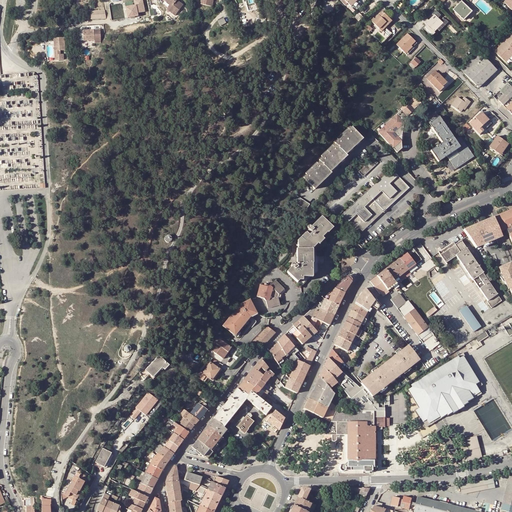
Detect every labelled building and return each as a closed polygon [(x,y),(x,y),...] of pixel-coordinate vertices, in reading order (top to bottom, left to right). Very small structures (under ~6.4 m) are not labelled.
[(136,13),(144,11),(142,0),(132,0),(134,4),(123,6),(125,18),(136,16),(136,13)] [(165,0),(165,1),(172,4),(169,9),(179,14),(185,3),(179,0),(165,0)] [(461,1),(453,10),(462,19),(466,15),(470,11),(469,9),(461,1)] [(407,10),(402,4),(398,8),(403,13),(407,10)] [(90,10),(90,19),(106,18),(105,9),(90,10)] [(384,25),(382,23),(389,16),(381,9),(374,16),(373,15),(370,19),(371,20),(375,24),(381,29),(384,25)] [(423,28),(431,36),(435,33),(433,31),(436,28),(442,22),(440,20),(438,18),(441,15),(436,10),(432,13),(434,15),(429,21),(427,19),(424,24),(426,25),(423,28)] [(389,16),(382,23),(384,25),(391,18),(389,16)] [(443,17),(440,20),(442,22),(436,28),(439,31),(448,22),(443,17)] [(226,23),(223,18),(218,21),(221,26),(226,23)] [(364,26),(369,31),(375,24),(371,20),(364,26)] [(380,33),(385,38),(390,32),(385,28),(380,33)] [(95,40),(94,31),(83,31),(83,40),(95,40)] [(414,41),(407,33),(395,44),(403,52),(414,41)] [(511,35),(506,41),(507,42),(496,53),(507,64),(511,58),(511,35)] [(61,51),(66,50),(64,38),(53,39),(56,61),(65,60),(64,54),(61,55),(61,51)] [(416,42),(414,41),(403,52),(406,54),(413,47),(412,46),(416,42)] [(478,88),(496,70),(493,66),(482,55),(479,52),(461,69),(478,88)] [(482,55),(493,66),(496,63),(485,52),(482,55)] [(415,56),(408,63),(413,69),(415,66),(411,62),(416,58),(415,56)] [(416,58),(411,62),(415,66),(420,61),(416,57),(416,58)] [(435,70),(426,78),(429,81),(439,92),(443,88),(442,87),(447,82),(443,79),(438,73),(435,70)] [(500,89),(507,83),(505,81),(498,88),(500,89)] [(509,100),(511,96),(511,87),(510,86),(507,83),(500,89),(498,88),(493,94),(494,95),(494,96),(503,105),(509,100)] [(431,99),(434,97),(431,95),(428,90),(424,93),(430,101),(431,99)] [(402,120),(421,103),(415,96),(414,96),(413,95),(410,97),(412,99),(401,109),(402,110),(396,115),(397,115),(386,125),(387,126),(379,133),(397,153),(402,149),(402,147),(401,141),(402,136),(403,128),(405,129),(406,124),(404,123),(402,120)] [(511,96),(509,100),(503,105),(506,108),(511,113),(511,96)] [(471,101),(464,97),(462,100),(458,97),(452,106),(461,112),(463,108),(467,104),(468,105),(471,101)] [(492,123),(481,112),(470,124),(480,135),(492,123)] [(231,120),(232,118),(232,117),(231,116),(231,114),(229,114),(228,113),(227,113),(226,114),(225,115),(224,116),(224,117),(224,118),(224,119),(225,120),(226,121),(228,121),(229,121),(230,121),(231,120)] [(455,169),(470,159),(474,156),(460,136),(455,139),(439,116),(437,113),(427,120),(442,143),(430,150),(438,162),(446,156),(449,160),(452,159),(454,163),(452,164),(455,169)] [(470,127),(466,123),(460,129),(462,133),(463,134),(470,127)] [(355,145),(363,139),(352,127),(351,126),(350,126),(348,128),(336,139),(333,141),(334,142),(335,143),(332,145),(321,156),(318,158),(319,160),(316,163),(305,173),(302,176),(303,177),(314,189),(321,182),(319,181),(322,178),(324,180),(331,173),(330,172),(337,165),(335,163),(338,161),(340,163),(347,156),(346,155),(353,148),(351,146),(354,144),(355,145)] [(490,147),(499,154),(507,143),(502,140),(497,136),(490,147)] [(508,144),(507,143),(499,154),(500,155),(508,144)] [(378,163),(373,158),(359,171),(363,176),(378,163)] [(385,210),(409,188),(398,176),(392,170),(394,168),(393,167),(391,169),(380,179),(377,182),(366,192),(354,203),(352,205),(341,215),(348,222),(359,234),(383,212),(384,212),(385,212),(385,211),(386,211),(386,210),(385,210)] [(296,195),(292,201),(305,210),(309,205),(309,204),(296,195)] [(511,234),(511,237),(511,209),(498,215),(494,217),(495,220),(500,232),(504,231),(506,230),(509,235),(511,234)] [(294,243),(297,245),(298,245),(298,249),(296,249),(296,264),(295,266),(293,264),(292,264),(291,264),(291,265),(291,266),(291,267),(286,272),(297,283),(301,286),(306,281),(310,277),(311,276),(312,277),(317,272),(317,271),(315,271),(315,264),(317,264),(317,256),(317,249),(335,230),(333,228),(321,216),(311,227),(310,226),(309,226),(309,225),(308,226),(307,226),(307,227),(307,228),(311,232),(309,235),(306,232),(305,233),(297,240),(294,243)] [(500,232),(495,220),(484,224),(483,221),(475,224),(475,225),(476,227),(464,232),(475,248),(502,237),(500,232)] [(493,288),(490,284),(486,277),(484,274),(485,273),(480,265),(479,266),(462,241),(455,246),(441,256),(446,264),(456,258),(473,282),(474,282),(487,302),(487,303),(491,309),(502,302),(498,296),(493,288)] [(438,253),(441,256),(455,246),(453,244),(438,253)] [(411,250),(386,269),(377,275),(388,290),(393,286),(396,289),(400,286),(396,282),(400,279),(398,277),(404,273),(406,277),(411,273),(408,269),(422,259),(415,251),(413,253),(411,250)] [(511,272),(511,266),(510,263),(498,268),(510,297),(511,296),(511,276),(511,273),(511,272)] [(349,275),(344,279),(349,285),(352,282),(353,280),(353,279),(353,278),(353,277),(352,276),(351,275),(350,275),(349,275)] [(389,291),(388,290),(377,275),(370,281),(380,293),(381,293),(383,296),(389,291)] [(345,293),(349,285),(344,279),(337,285),(335,288),(345,293)] [(280,305),(277,298),(279,295),(284,289),(275,280),(270,286),(268,287),(260,285),(256,297),(264,299),(265,301),(267,309),(280,305)] [(325,299),(328,301),(338,305),(345,293),(335,288),(323,298),(325,299)] [(355,301),(354,303),(367,312),(368,310),(370,306),(374,309),(376,310),(379,306),(377,304),(375,300),(365,288),(358,298),(355,301)] [(404,317),(424,342),(427,340),(434,335),(428,327),(429,327),(411,304),(408,300),(405,302),(399,294),(392,299),(404,317)] [(334,315),(338,305),(328,301),(325,299),(323,298),(314,306),(316,308),(320,309),(334,315)] [(239,306),(222,326),(235,337),(251,319),(256,316),(257,316),(250,300),(239,306)] [(363,318),(367,312),(354,303),(351,310),(363,318)] [(481,325),(466,304),(459,309),(474,330),(481,325)] [(313,328),(316,332),(323,322),(329,325),(334,315),(320,309),(316,308),(314,306),(303,317),(309,323),(313,328)] [(360,324),(362,325),(363,323),(365,319),(363,318),(351,310),(347,317),(360,324)] [(313,328),(309,323),(303,317),(297,322),(311,336),(316,332),(313,328)] [(347,317),(345,322),(358,329),(360,324),(347,317)] [(302,344),(311,336),(297,322),(292,326),(293,326),(300,335),(296,338),(302,344)] [(341,329),(357,337),(363,340),(367,333),(360,330),(358,329),(345,322),(341,329)] [(260,349),(275,333),(267,326),(252,342),(260,349)] [(353,345),(357,337),(341,329),(338,337),(353,345)] [(470,343),(472,345),(489,335),(487,331),(486,331),(476,338),(476,339),(470,343)] [(284,353),(285,355),(292,344),(284,335),(277,342),(278,343),(281,349),(284,353)] [(439,341),(434,335),(427,340),(431,347),(439,341)] [(334,345),(346,351),(349,346),(351,348),(352,346),(354,347),(354,346),(353,345),(338,337),(334,345)] [(231,348),(219,339),(211,350),(221,358),(226,351),(228,353),(231,348)] [(276,361),(283,357),(281,355),(280,353),(277,354),(281,349),(278,343),(274,346),(271,349),(272,349),(269,351),(276,361)] [(385,364),(394,376),(401,370),(403,372),(404,371),(409,367),(412,365),(411,363),(417,357),(408,346),(407,347),(403,351),(402,350),(401,351),(396,354),(393,357),(395,359),(392,361),(391,360),(385,364)] [(310,352),(307,358),(312,360),(316,352),(307,347),(306,350),(310,352)] [(342,362),(341,360),(332,350),(328,358),(337,368),(341,373),(342,372),(347,368),(342,362)] [(168,365),(159,356),(146,370),(153,377),(162,367),(164,369),(168,365)] [(297,361),(293,369),(305,375),(309,366),(310,365),(310,364),(304,357),(301,362),(297,361)] [(348,369),(351,365),(345,357),(341,360),(342,362),(347,368),(348,369)] [(418,409),(414,412),(422,423),(425,428),(427,427),(430,425),(439,420),(440,420),(446,416),(447,417),(452,414),(463,408),(463,407),(468,403),(467,402),(473,399),(472,397),(479,393),(477,388),(475,386),(479,384),(462,357),(458,359),(457,357),(410,387),(411,389),(407,391),(418,409)] [(359,388),(342,372),(341,373),(337,368),(328,358),(323,367),(334,380),(336,383),(360,411),(373,411),(373,406),(377,403),(372,396),(370,395),(362,385),(359,388)] [(261,368),(265,371),(268,368),(268,367),(261,359),(253,368),(257,371),(261,368)] [(207,363),(205,366),(207,367),(202,374),(200,372),(197,377),(202,380),(206,376),(208,378),(211,380),(219,369),(210,363),(209,365),(207,363)] [(386,382),(394,376),(385,364),(379,369),(378,368),(377,369),(372,373),(369,375),(371,378),(369,380),(367,378),(360,383),(362,385),(370,395),(377,389),(378,391),(379,390),(384,387),(388,384),(386,382)] [(329,389),(333,386),(336,383),(334,380),(323,367),(319,376),(329,389)] [(253,368),(247,376),(257,383),(259,380),(263,375),(265,372),(265,371),(261,368),(257,371),(253,368)] [(270,376),(271,377),(273,374),(272,373),(268,368),(265,371),(265,372),(263,375),(259,380),(264,384),(265,383),(270,376)] [(301,384),(305,375),(293,369),(293,370),(292,372),(288,370),(286,373),(285,373),(289,378),(301,384)] [(284,388),(296,393),(301,384),(289,378),(285,373),(280,382),(284,388)] [(247,376),(244,380),(254,388),(256,385),(257,383),(247,376)] [(332,392),(329,389),(319,376),(312,390),(331,399),(331,398),(334,394),(332,392)] [(251,391),(254,388),(244,380),(241,384),(245,388),(246,387),(251,391)] [(257,383),(256,385),(260,389),(266,393),(267,394),(272,388),(266,384),(265,383),(264,384),(259,380),(257,383)] [(248,395),(251,391),(246,387),(245,388),(241,384),(237,389),(242,393),(243,392),(248,395)] [(263,399),(266,396),(267,394),(266,393),(260,389),(256,385),(254,388),(251,391),(255,395),(259,398),(260,399),(262,401),(263,399)] [(245,400),(246,399),(265,415),(271,408),(265,402),(262,401),(260,399),(259,398),(255,395),(251,391),(248,395),(243,392),(242,393),(237,389),(214,418),(214,419),(224,427),(225,425),(226,424),(229,421),(231,418),(241,406),(243,404),(245,400)] [(308,399),(327,408),(330,402),(331,399),(312,390),(308,399)] [(277,402),(267,394),(266,396),(276,404),(277,402)] [(379,413),(376,410),(377,408),(378,408),(384,408),(384,405),(384,403),(389,402),(389,395),(377,403),(373,406),(373,411),(360,411),(335,411),(330,422),(325,433),(324,435),(331,435),(331,439),(331,441),(333,442),(334,442),(335,442),(335,441),(336,441),(336,440),(336,438),(339,438),(339,435),(344,435),(347,435),(347,460),(346,460),(346,461),(346,462),(346,463),(345,463),(345,464),(344,464),(343,464),(342,464),(341,465),(340,465),(339,466),(340,467),(339,468),(339,469),(339,470),(340,470),(341,471),(342,471),(344,471),(345,471),(345,470),(346,469),(345,467),(350,467),(350,470),(351,471),(352,471),(363,471),(363,472),(364,472),(367,472),(370,472),(372,472),(372,471),(372,467),(373,467),(373,466),(377,466),(377,461),(375,461),(375,426),(377,426),(377,429),(382,429),(382,426),(389,426),(389,418),(385,418),(383,418),(383,413),(379,413)] [(335,411),(337,407),(332,404),(330,402),(327,408),(308,399),(303,409),(322,418),(330,422),(335,411)] [(201,405),(198,403),(190,413),(199,420),(207,409),(204,407),(201,405)] [(378,408),(377,408),(376,410),(379,413),(383,413),(383,418),(385,418),(385,410),(380,410),(378,408)] [(185,410),(184,409),(180,415),(184,418),(194,426),(199,420),(190,413),(185,410)] [(284,418),(275,410),(269,418),(267,417),(265,420),(264,421),(272,428),(273,426),(277,429),(279,430),(284,418)] [(244,418),(241,421),(236,427),(239,429),(243,432),(245,432),(247,430),(253,422),(249,420),(245,416),(244,418)] [(189,432),(194,426),(184,418),(183,420),(179,425),(189,432)] [(221,437),(222,437),(228,431),(226,430),(224,427),(214,419),(209,426),(221,437)] [(177,428),(173,433),(183,440),(189,432),(179,425),(174,422),(172,425),(177,428)] [(218,445),(221,441),(225,445),(227,442),(224,439),(223,439),(222,437),(221,437),(209,426),(203,433),(215,443),(218,445)] [(173,433),(169,440),(178,447),(183,440),(173,433)] [(212,452),(214,450),(218,445),(215,443),(203,433),(197,440),(209,449),(210,450),(212,452)] [(458,452),(449,436),(443,440),(452,455),(458,452)] [(482,457),(477,436),(467,438),(470,450),(465,451),(467,461),(482,457)] [(127,445),(132,440),(129,437),(124,443),(127,445)] [(169,440),(164,446),(173,453),(178,447),(169,440)] [(189,454),(207,459),(212,452),(210,450),(209,449),(197,440),(191,447),(186,453),(189,454)] [(154,450),(158,453),(168,460),(173,453),(164,446),(163,447),(160,444),(154,450)] [(96,462),(104,466),(107,461),(111,453),(103,448),(96,462)] [(162,470),(168,460),(158,453),(153,458),(150,464),(151,464),(162,470)] [(157,479),(162,470),(151,464),(150,466),(146,473),(157,479)] [(174,465),(168,476),(177,475),(176,467),(175,465),(174,465)] [(68,497),(73,499),(74,497),(76,498),(77,498),(84,487),(82,486),(85,481),(83,480),(86,475),(82,472),(82,471),(80,470),(78,472),(77,472),(69,484),(64,494),(61,493),(62,500),(68,497)] [(199,485),(202,477),(201,477),(188,473),(188,472),(185,480),(191,482),(199,485)] [(152,488),(157,479),(146,473),(146,474),(143,479),(141,483),(152,488)] [(502,510),(507,511),(511,511),(511,475),(510,475),(502,510)] [(228,481),(217,477),(214,483),(224,488),(228,481)] [(495,488),(494,479),(460,485),(462,494),(495,488)] [(179,485),(178,480),(165,483),(167,493),(180,491),(179,490),(181,490),(181,484),(179,485)] [(188,489),(195,491),(198,487),(200,485),(199,485),(191,482),(188,489)] [(211,482),(207,490),(221,496),(224,488),(214,483),(211,482)] [(141,483),(136,491),(148,497),(152,488),(141,483)] [(204,496),(200,506),(212,511),(213,511),(217,504),(221,496),(207,490),(206,490),(199,487),(195,492),(204,496)] [(305,498),(308,493),(310,489),(302,488),(297,497),(304,500),(305,498)] [(350,488),(339,511),(356,511),(370,488),(350,488)] [(134,498),(139,500),(145,502),(148,497),(136,491),(132,489),(129,495),(132,496),(134,498)] [(181,501),(180,491),(167,493),(168,502),(180,501),(181,501)] [(102,511),(107,500),(109,496),(104,493),(97,510),(100,511),(102,511)] [(412,511),(413,510),(414,511),(415,506),(416,503),(411,502),(412,498),(404,496),(403,500),(400,499),(400,498),(395,497),(393,505),(398,507),(398,506),(401,507),(401,508),(409,510),(408,511),(412,511)] [(306,501),(304,500),(297,497),(293,505),(307,511),(311,503),(306,501)] [(479,511),(475,511),(418,497),(416,503),(415,506),(414,511),(479,511)] [(127,504),(116,499),(115,498),(113,502),(114,502),(117,503),(123,505),(122,508),(124,509),(125,508),(126,505),(127,505),(127,504)] [(145,502),(139,500),(134,498),(131,503),(131,504),(142,509),(145,502)] [(154,498),(149,509),(152,511),(160,511),(159,500),(154,498)] [(50,511),(50,506),(51,500),(42,499),(42,500),(42,506),(42,511),(50,511)] [(109,511),(113,503),(109,501),(107,500),(102,511),(109,511)] [(181,508),(180,501),(168,502),(170,511),(181,510),(181,508)] [(113,503),(109,511),(119,511),(117,509),(119,506),(113,503)] [(307,511),(312,511),(315,505),(311,503),(307,511)]
